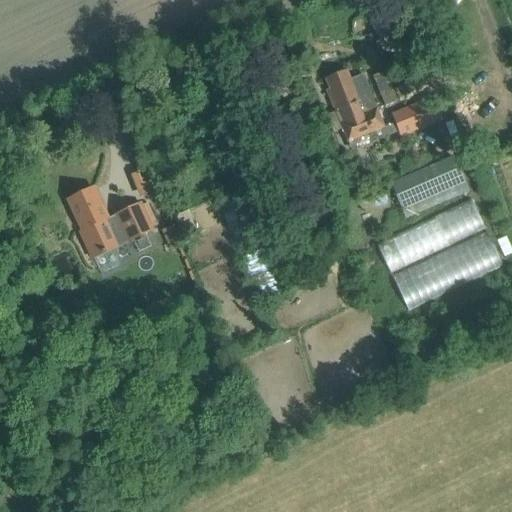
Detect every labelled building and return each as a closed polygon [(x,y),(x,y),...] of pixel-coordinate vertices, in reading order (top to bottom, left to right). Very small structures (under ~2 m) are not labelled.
[(385,106),(397,101),(385,71),(372,77),(385,106)] [(376,110),(376,111),(369,114),(364,100),(372,97),(364,75),(348,80),(345,73),(327,80),(331,90),(326,92),(347,144),(348,144),(351,152),(396,134),(393,125),(386,106),(376,110)] [(422,93),(417,80),(395,88),(400,101),(422,93)] [(396,197),(406,219),(461,195),(451,173),(396,197)] [(112,225),(109,219),(108,220),(93,189),(68,201),(82,231),(80,233),(98,270),(121,259),(116,248),(153,231),(141,204),(117,215),(120,222),(112,225)] [(475,203),(378,242),(390,271),(486,231),(475,203)] [(407,308),(504,268),(489,232),(392,272),(407,308)] [(72,310),(77,321),(88,317),(83,306),(72,310)] [(94,361),(81,366),(86,383),(100,378),(94,361)] [(58,398),(75,391),(72,382),(54,388),(58,398)]
